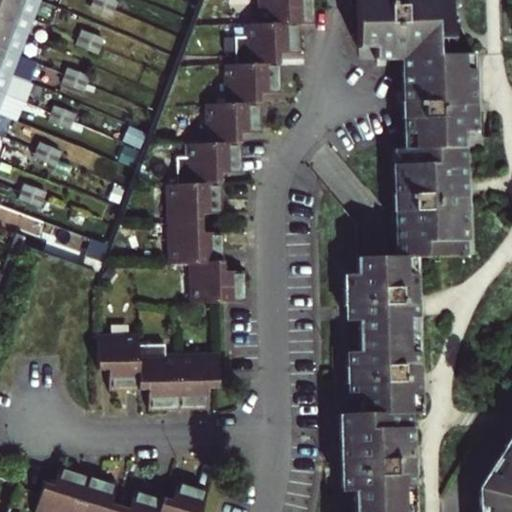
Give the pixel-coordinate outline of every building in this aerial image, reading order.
[(44,2),(39,0),(0,0),(0,6),(37,21),(44,2)] [(206,106),(207,144),(187,145),(187,158),(177,158),(178,185),(168,185),(170,224),(170,261),(192,260),(194,303),(216,302),(246,302),(245,270),(233,271),(224,271),(224,260),(223,231),(209,232),(203,232),(202,223),(202,213),(210,213),(222,212),(221,184),(221,172),(230,171),(241,171),(240,143),(240,133),(245,133),(260,132),(259,103),(259,93),(266,93),(280,93),(279,62),(279,53),(286,52),(300,52),(299,22),(306,22),(313,22),(312,0),(259,0),(261,24),(246,24),(246,37),(235,38),(236,63),(226,63),(226,64),(227,105),(206,106)] [(410,456),(409,414),(419,414),(416,334),(414,258),(414,256),(457,254),(457,240),(465,240),(466,240),(465,209),(468,209),(468,192),(465,192),(463,146),(463,132),(474,132),(472,70),(470,70),(461,70),(460,54),(452,55),(447,55),(437,55),(437,38),(446,38),(451,38),(449,0),(355,0),(358,46),(374,45),(375,58),(383,57),(403,57),(416,56),(417,73),(404,73),(404,94),(404,101),(401,101),(402,118),(405,117),(406,147),(406,163),(393,164),(393,180),(394,194),(391,194),(392,211),(394,211),(396,256),(356,257),(357,273),(346,274),(346,288),(343,288),(344,306),(347,306),(347,315),(347,320),(358,320),(359,335),(359,350),(348,350),(348,366),(346,366),(346,381),(349,381),(349,390),(349,397),(360,397),(361,413),(341,414),(342,430),(342,451),(343,479),(343,491),(353,490),(354,505),(354,511),(411,511),(412,503),(411,472),(414,472),(414,456),(410,456)] [(99,1),(95,10),(114,17),(118,8),(99,1)] [(37,21),(0,6),(0,28),(29,39),(37,21)] [(29,39),(0,28),(0,49),(22,58),(29,39)] [(88,28),(84,38),(103,45),(107,36),(88,28)] [(103,45),(84,38),(81,46),(100,54),(103,45)] [(437,55),(447,55),(446,38),(437,38),(437,55)] [(0,71),(15,77),(22,58),(0,49),(0,71)] [(469,54),(460,54),(461,70),(470,70),(469,54)] [(403,57),(404,71),(404,73),(417,73),(416,56),(403,57)] [(92,73),(74,66),(70,75),(89,82),(92,73)] [(15,77),(0,71),(0,93),(7,96),(15,77)] [(70,75),(67,84),(85,91),(89,82),(70,75)] [(58,105),(55,114),(74,121),(77,112),(58,105)] [(74,121),(55,114),(52,122),(71,129),(74,121)] [(62,151),(43,144),(39,154),(58,161),(62,151)] [(393,149),(393,164),(406,163),(406,147),(393,148),(393,149)] [(58,161),(39,154),(36,162),(55,169),(58,161)] [(46,192),(27,184),(24,193),(43,200),(46,192)] [(43,200),(24,193),(20,203),(39,210),(43,200)] [(32,218),(0,206),(0,227),(16,234),(25,237),(32,218)] [(25,237),(16,234),(9,253),(18,256),(25,237)] [(457,240),(457,254),(465,254),(465,240),(457,240)] [(18,256),(9,253),(1,271),(10,275),(18,256)] [(0,291),(3,293),(10,275),(1,271),(0,274),(0,291)] [(218,387),(218,354),(178,354),(164,355),(164,344),(138,344),(138,336),(98,337),(98,369),(110,369),(110,379),(110,389),(138,389),(149,389),(149,398),(149,409),(179,409),(209,409),(209,396),(209,387),(218,387)] [(511,511),(511,431),(504,444),(506,446),(478,489),(479,511),(511,511)] [(35,511),(201,511),(209,488),(180,479),(175,493),(173,499),(163,496),(136,487),(132,501),(130,507),(127,506),(121,504),(113,502),(115,495),(119,482),(90,473),(62,464),(58,478),(56,484),(46,481),(35,511)]
